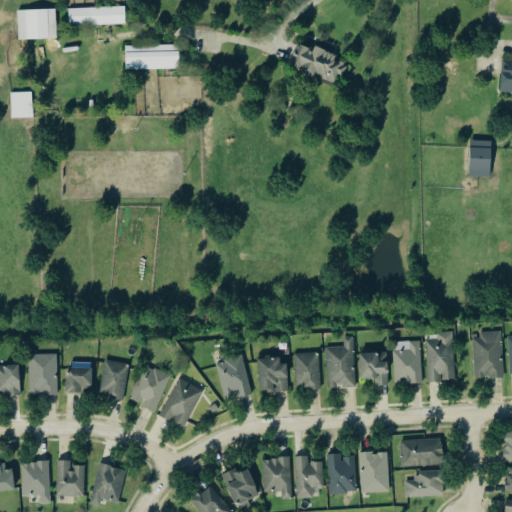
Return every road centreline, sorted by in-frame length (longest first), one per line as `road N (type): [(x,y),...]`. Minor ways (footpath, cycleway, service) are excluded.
road 1 (residential): [(511,412),(228,436),(170,470),(139,511)]
road 2 (residential): [(0,431),(104,433),(137,444),(170,470)]
